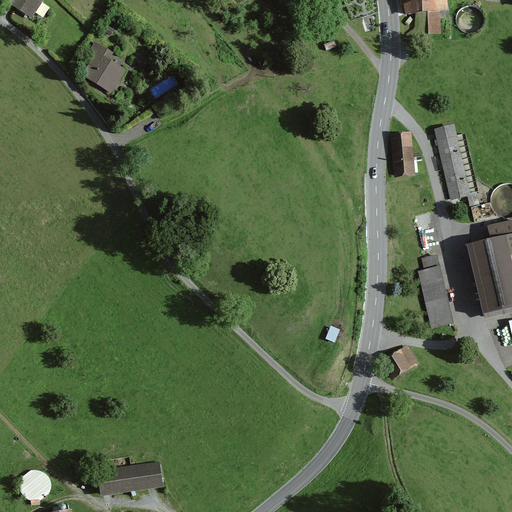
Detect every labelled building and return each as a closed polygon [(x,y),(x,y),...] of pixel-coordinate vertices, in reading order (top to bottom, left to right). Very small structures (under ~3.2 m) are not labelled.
[(38,3),(33,0),(9,0),(5,6),(28,20),(38,3)] [(397,0),(399,7),(404,6),(405,17),(427,14),(429,35),(441,34),(440,12),(448,11),(446,0),(397,0)] [(108,55),(92,45),(84,58),(90,61),(81,77),(107,92),(119,72),(103,63),(108,55)] [(452,128),(433,133),(449,199),(466,195),(469,208),(479,205),(476,193),(468,195),(452,128)] [(408,136),(389,138),(393,179),(411,177),(408,136)] [(486,244),(459,250),(476,318),(511,308),(511,294),(503,260),(511,257),(511,324),(508,325),(511,343),(511,224),(483,231),(486,244)] [(425,272),(417,274),(431,330),(450,325),(434,259),(423,261),(425,272)] [(334,330),(326,328),(323,338),(330,341),(334,330)] [(406,347),(381,362),(393,381),(418,366),(406,347)] [(160,463),(97,473),(101,499),(164,488),(160,463)]
